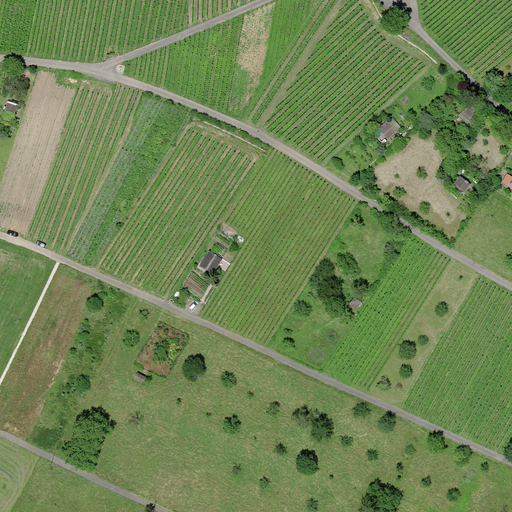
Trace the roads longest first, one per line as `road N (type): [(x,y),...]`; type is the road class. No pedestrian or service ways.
road 1 (unclassified): [(511,287),(317,165),(209,110),(94,70),(0,55)]
road 2 (unclassified): [(0,235),(511,465)]
road 3 (track): [(168,511),(0,432)]
road 4 (track): [(94,70),(265,0)]
road 5 (track): [(406,18),(511,122)]
road 6 (track): [(0,376),(58,255)]
